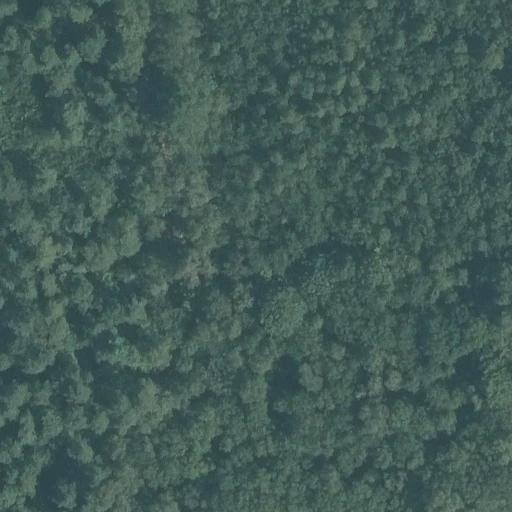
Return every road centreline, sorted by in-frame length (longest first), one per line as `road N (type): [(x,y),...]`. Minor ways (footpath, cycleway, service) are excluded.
road 1 (track): [(128,511),(183,337),(187,267),(158,0)]
road 2 (track): [(187,267),(511,285)]
